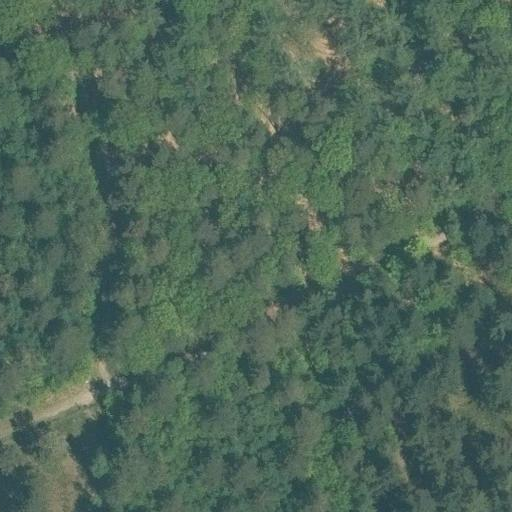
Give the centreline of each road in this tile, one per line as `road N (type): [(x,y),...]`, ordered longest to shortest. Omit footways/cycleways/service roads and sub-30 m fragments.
road 1 (track): [(102,397),(251,335),(511,198)]
road 2 (track): [(33,0),(107,161),(117,218),(102,397)]
